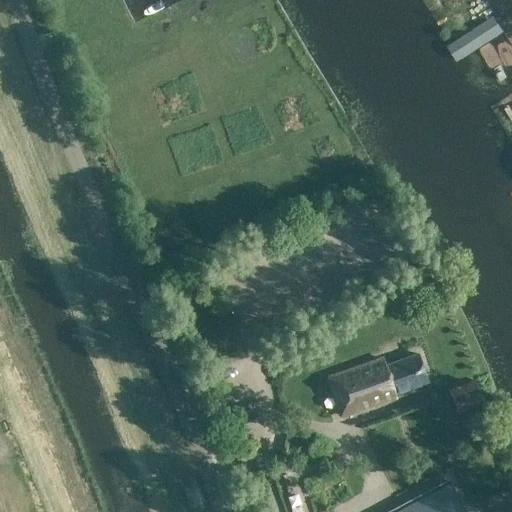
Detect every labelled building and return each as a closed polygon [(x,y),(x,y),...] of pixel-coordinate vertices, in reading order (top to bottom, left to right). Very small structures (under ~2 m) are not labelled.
[(502,30),(493,15),(453,39),(462,54),(502,30)] [(328,377),(342,415),(412,390),(411,387),(427,382),(417,354),(384,365),(382,358),(328,377)] [(238,365),(225,368),(228,380),(241,377),(238,365)] [(449,390),(457,412),(483,403),(480,394),(475,380),(449,390)] [(241,390),(246,414),(259,411),(254,387),(241,390)] [(343,469),(341,451),(329,452),(330,470),(343,469)] [(466,511),(450,480),(389,511),(466,511)] [(295,490),(282,494),(286,506),(298,503),(295,490)]
